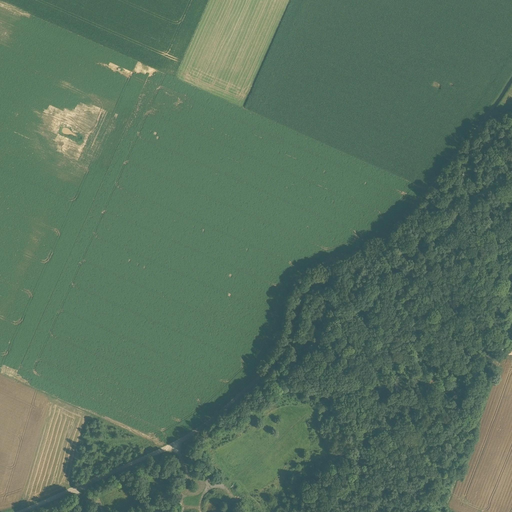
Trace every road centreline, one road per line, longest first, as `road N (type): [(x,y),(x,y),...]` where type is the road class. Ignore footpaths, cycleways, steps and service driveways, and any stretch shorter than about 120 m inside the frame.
road 1 (track): [(511,79),(392,234),(319,280)]
road 2 (track): [(175,443),(272,364),(305,286),(319,280)]
road 3 (track): [(483,347),(355,304),(319,280)]
